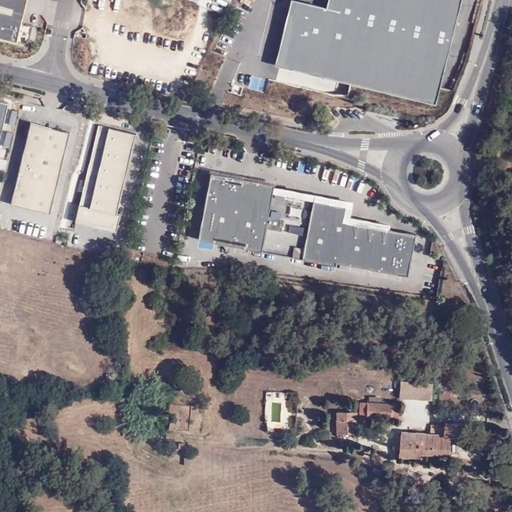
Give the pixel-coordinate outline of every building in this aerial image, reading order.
[(0,0),(0,38),(17,43),(22,20),(26,0),(0,0)] [(211,0),(208,0),(206,3),(221,13),(224,8),(211,0)] [(313,0),(285,0),(270,59),(432,101),(458,0),(326,0),(325,3),(313,0)] [(27,21),(22,20),(17,43),(23,43),(26,41),(29,37),(30,31),(30,24),(27,21)] [(26,121),(6,202),(45,211),(64,130),(26,121)] [(131,132),(94,122),(70,220),(111,230),(115,213),(112,212),(131,132)] [(337,261),(409,275),(417,232),(390,227),(344,218),(346,204),(274,191),(275,185),(275,183),(212,171),(200,238),(337,264),(337,261)] [(275,185),(274,191),(346,204),(344,218),(390,227),(391,223),(351,215),(354,199),(275,185)] [(434,381),(401,378),(400,396),(432,399),(434,381)] [(396,406),(373,401),(373,402),(359,402),(359,417),(396,415),(396,406)] [(356,434),(356,407),(347,408),(347,413),(337,413),(338,435),(356,434)] [(447,437),(458,438),(459,425),(445,424),(444,428),(431,427),(430,435),(400,433),(397,457),(415,458),(416,454),(445,457),(447,437)]
